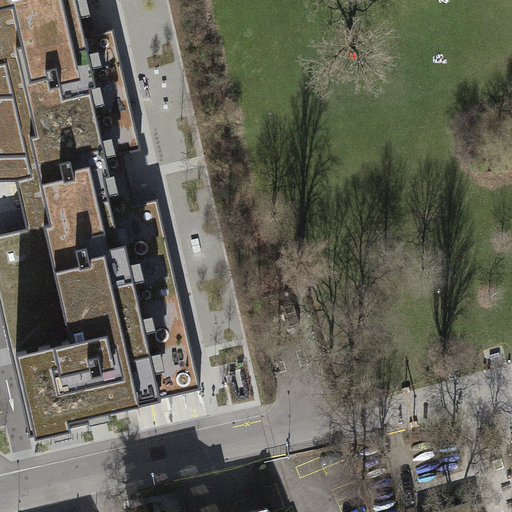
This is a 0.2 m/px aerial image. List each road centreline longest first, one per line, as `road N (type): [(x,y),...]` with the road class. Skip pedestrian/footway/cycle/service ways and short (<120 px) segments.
road 1 (unknown): [(146,0),(164,139),(230,439)]
road 2 (residential): [(0,493),(308,421)]
